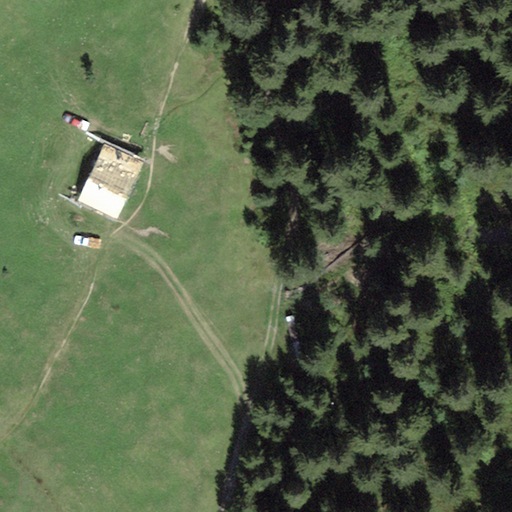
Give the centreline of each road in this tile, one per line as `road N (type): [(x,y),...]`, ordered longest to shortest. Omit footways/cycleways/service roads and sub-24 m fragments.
road 1 (track): [(231,511),(245,414),(234,361),(123,223)]
road 2 (track): [(155,123),(192,0)]
